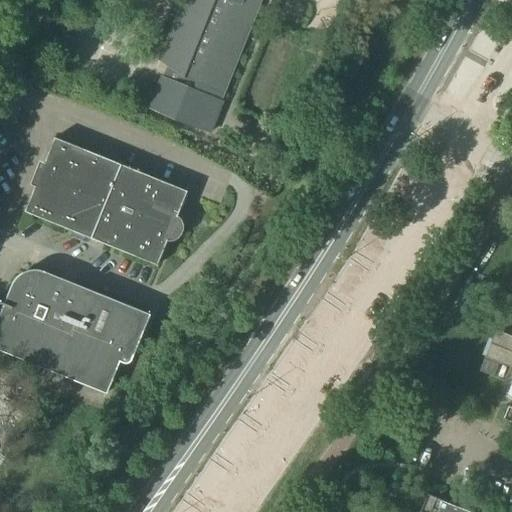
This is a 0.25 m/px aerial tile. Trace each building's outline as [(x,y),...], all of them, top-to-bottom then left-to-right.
[(160,77),(147,107),(209,132),(221,101),(219,100),(259,0),(184,0),(161,60),(172,68),(165,79),(160,77)] [(54,138),(24,212),(89,239),(119,165),(54,138)] [(156,266),(186,192),(119,165),(89,239),(156,266)] [(15,282),(10,293),(0,316),(0,351),(106,394),(119,363),(120,364),(122,365),(123,365),(124,366),(125,366),(127,365),(128,365),(130,363),(131,362),(149,317),(44,273),(43,274),(37,272),(36,271),(34,271),(31,271),(30,271),(27,272),(25,273),(23,274),(20,276),(17,278),(16,280),(15,281),(15,282)] [(486,359),(511,369),(511,366),(511,337),(497,332),(486,359)] [(493,378),(499,366),(485,360),(480,373),(493,378)] [(0,442),(15,404),(10,402),(16,389),(0,382),(0,442)] [(483,511),(483,509),(480,507),(477,506),(474,511),(467,511),(438,500),(439,499),(426,494),(419,511),(483,511)]
